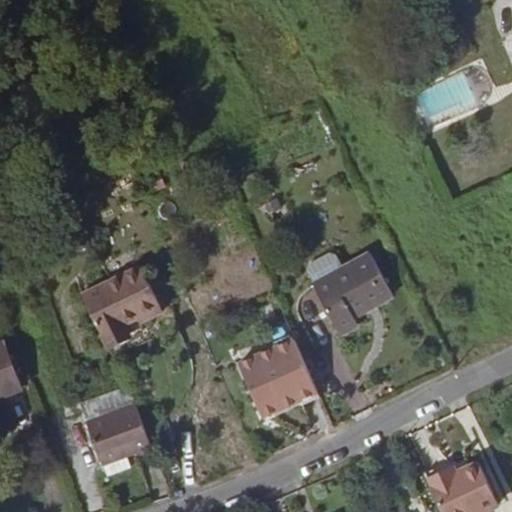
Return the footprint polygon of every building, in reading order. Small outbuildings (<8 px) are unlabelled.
[(307,263),(317,283),(347,268),(337,248),(331,246),(309,257),(307,263)] [(317,283),(339,326),(360,315),(396,296),(375,254),(347,268),(317,283)] [(140,336),(142,341),(163,331),(145,284),(123,294),(140,336)] [(106,362),(116,357),(129,352),(125,342),(140,336),(123,294),(85,310),(106,362)] [(360,315),(339,326),(342,332),(363,322),(360,315)] [(0,388),(23,381),(7,335),(0,337),(0,388)] [(272,357),(274,361),(300,351),(298,346),(272,357)] [(274,361),(296,413),(322,402),(300,351),(274,361)] [(249,367),(273,423),(296,413),(274,361),(272,357),(249,367)] [(265,426),(273,423),(249,367),(241,370),(265,426)] [(126,382),(77,402),(85,422),(134,402),(126,382)] [(151,442),(134,402),(85,422),(102,463),(103,462),(126,453),(151,442)] [(446,454),(422,466),(443,511),(493,489),(475,448),(448,459),(446,454)] [(108,474),(115,471),(131,464),(126,453),(103,462),(108,474)]
